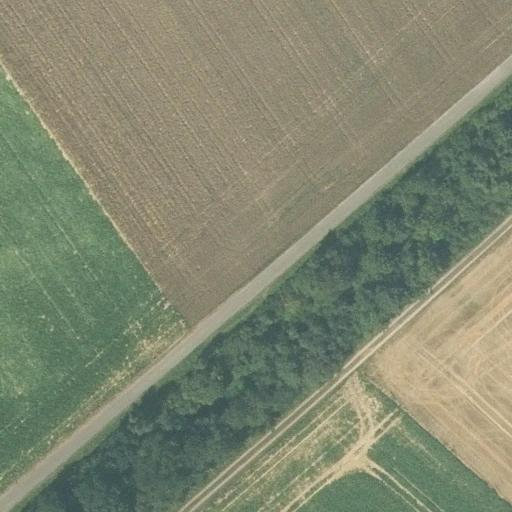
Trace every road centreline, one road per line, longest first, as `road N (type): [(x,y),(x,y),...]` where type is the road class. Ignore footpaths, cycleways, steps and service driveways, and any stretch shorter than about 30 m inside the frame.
road 1 (track): [(511,85),(6,511)]
road 2 (track): [(511,223),(192,511)]
